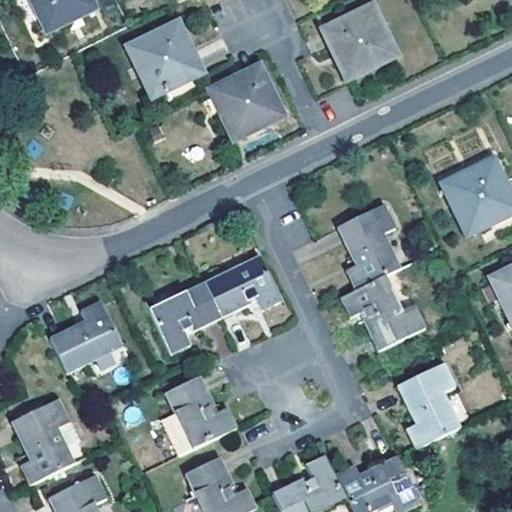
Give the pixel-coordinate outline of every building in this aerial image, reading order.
[(31,0),(48,34),(95,10),(89,0),(31,0)] [(371,9),(325,31),(337,57),(348,80),(395,57),(371,9)] [(179,26),(131,49),(154,97),(202,73),(190,49),(179,26)] [(245,76),(211,93),(236,140),(283,116),(259,69),(245,76)] [(495,163),(444,187),(467,234),(511,212),(511,198),(510,193),(495,163)] [(347,271),(357,292),(383,278),(400,270),(383,235),(395,229),(384,206),(339,228),(354,258),(357,257),(359,261),(361,265),(347,271)] [(260,260),(205,287),(221,319),(250,305),(249,302),(256,298),(262,311),(281,302),(260,260)] [(490,302),(501,297),(511,319),(511,272),(483,286),(490,302)] [(357,292),(342,299),(351,318),(364,312),(366,315),(368,319),(365,321),(380,352),(425,330),(414,307),(401,314),(383,278),(357,292)] [(193,332),(221,319),(205,287),(151,314),(171,355),(190,346),(184,333),(188,331),(192,329),(193,332)] [(81,328),(52,341),(67,374),(123,347),(102,303),(82,314),(89,329),(83,333),(81,328)] [(423,422),(407,430),(416,449),(417,451),(460,429),(443,395),(455,389),(444,365),(399,388),(415,420),(420,417),(422,420),(423,422)] [(166,394),(193,450),(237,429),(227,410),(213,417),(211,414),(210,410),(215,408),(200,378),(166,394)] [(22,467),(31,487),(75,466),(57,430),(69,424),(58,402),(13,425),(28,456),(31,455),(32,458),(34,461),(22,467)] [(304,480),(272,496),(275,501),(280,511),(326,511),(347,502),(336,478),(326,458),(308,467),(314,481),(311,483),(307,485),(304,480)] [(404,511),(420,504),(397,459),(367,474),(369,478),(365,480),(363,481),(356,468),(336,478),(347,502),(351,511),(373,511),(391,503),(394,511),(404,511)] [(203,511),(251,511),(257,509),(247,490),(233,496),(231,493),(230,489),(234,487),(220,460),(186,476),(203,511)] [(98,511),(95,506),(106,500),(95,477),(51,500),(56,511),(98,511)]
